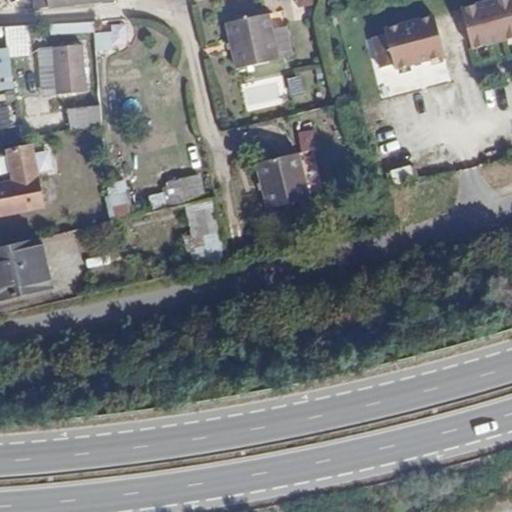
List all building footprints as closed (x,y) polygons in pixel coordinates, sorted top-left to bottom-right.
[(49,0),(51,10),(94,1),(97,0),(49,0)] [(296,0),(298,9),(315,6),(314,0),(296,0)] [(511,0),(482,0),(461,6),(473,50),(511,39),(511,0)] [(270,11),(228,20),(239,66),(279,58),(270,11)] [(434,14),(382,28),(394,72),(446,58),(434,14)] [(281,56),(293,54),(287,28),(275,30),(281,56)] [(0,50),(8,49),(5,29),(0,29),(0,50)] [(95,33),(95,49),(114,48),(114,32),(95,33)] [(85,47),(60,49),(64,94),(89,91),(85,47)] [(71,128),(103,123),(100,103),(68,108),(71,128)] [(7,105),(0,107),(0,129),(13,125),(7,105)] [(301,150),(316,149),(315,129),(299,130),(301,150)] [(34,149),(0,154),(0,160),(4,185),(39,178),(34,149)] [(300,151),(259,159),(269,207),(310,197),(300,151)] [(411,163),(390,171),(395,184),(416,177),(411,163)] [(39,178),(4,185),(0,185),(0,216),(44,208),(39,178)] [(111,220),(134,216),(128,180),(105,184),(111,220)] [(47,238),(0,249),(0,300),(58,286),(47,238)]
